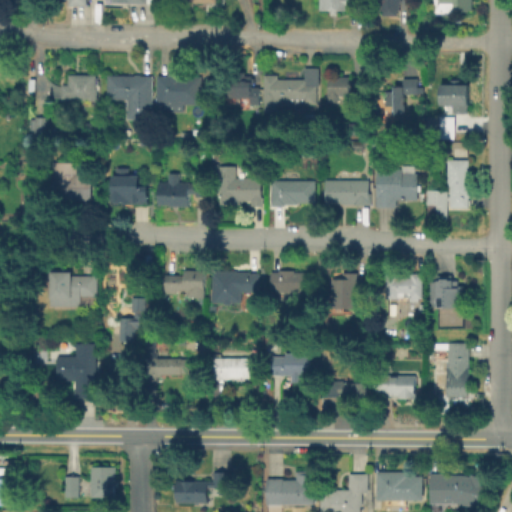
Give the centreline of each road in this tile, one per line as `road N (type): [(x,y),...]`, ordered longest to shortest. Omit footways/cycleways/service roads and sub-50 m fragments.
road 1 (tertiary): [(511,437),(0,433)]
road 2 (residential): [(500,42),(38,36),(0,28)]
road 3 (residential): [(500,0),(497,437)]
road 4 (residential): [(511,244),(77,238)]
